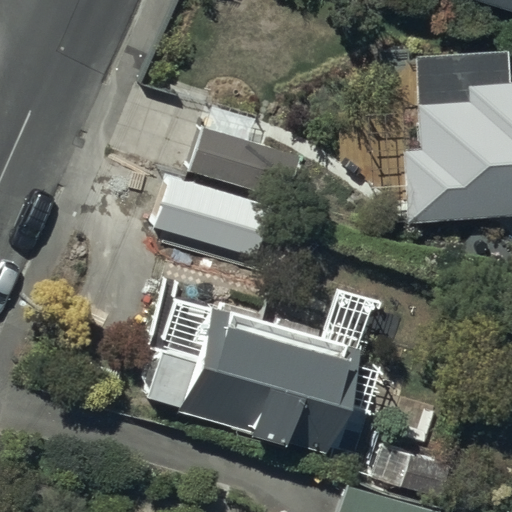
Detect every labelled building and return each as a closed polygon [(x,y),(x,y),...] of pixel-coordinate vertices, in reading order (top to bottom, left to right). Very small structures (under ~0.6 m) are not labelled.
[(511,0),(459,0),(511,16),(511,0)] [(393,148),(397,221),(511,216),(511,81),(498,83),(496,53),(405,59),(410,147),(393,148)] [(194,126),(180,171),(279,201),(293,156),(194,126)] [(253,203),(146,173),(129,232),(237,262),(253,203)] [(363,412),(335,403),(351,355),(199,304),(179,363),(153,354),(139,397),(165,406),(164,409),(227,430),(226,435),(272,450),(275,440),(301,448),(346,464),(363,412)] [(457,466),(385,447),(375,481),(448,501),(457,466)] [(425,511),(340,487),(333,511),(425,511)]
